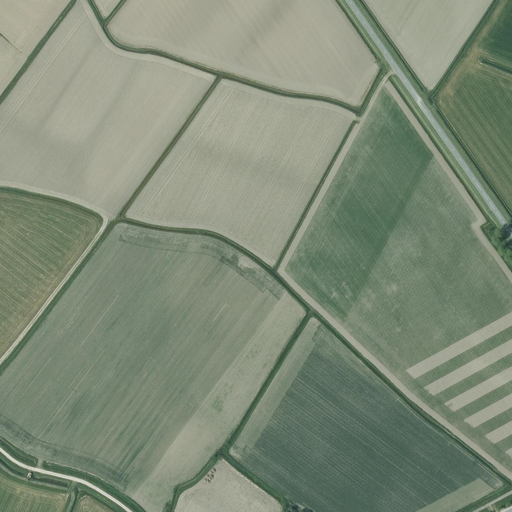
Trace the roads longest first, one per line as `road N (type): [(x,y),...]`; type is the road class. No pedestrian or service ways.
road 1 (secondary): [(511,234),(348,0)]
road 2 (unclassified): [(129,511),(87,483),(29,468),(0,448)]
